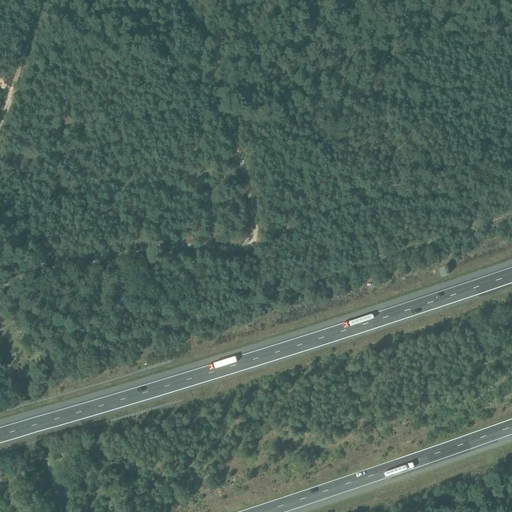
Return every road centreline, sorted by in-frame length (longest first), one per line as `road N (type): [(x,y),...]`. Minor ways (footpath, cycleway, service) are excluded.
road 1 (motorway): [(511,275),(0,435)]
road 2 (track): [(181,0),(215,62),(236,143),(252,242),(232,250)]
road 3 (motorway): [(264,511),(511,426)]
road 4 (track): [(61,511),(0,327)]
